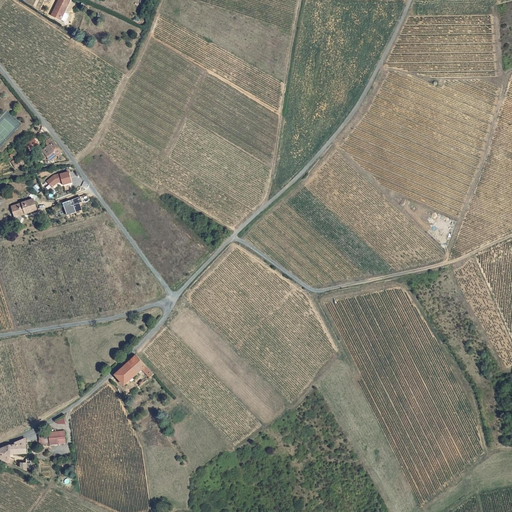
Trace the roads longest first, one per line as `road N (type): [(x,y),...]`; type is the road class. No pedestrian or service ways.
road 1 (unclassified): [(410,0),(333,137),(174,296)]
road 2 (unclassified): [(174,296),(0,66)]
road 3 (track): [(163,0),(87,151),(0,178)]
road 4 (track): [(363,283),(403,285),(474,404),(488,453),(511,449)]
road 5 (unclassified): [(174,296),(111,374),(0,446)]
road 6 (track): [(300,0),(264,206)]
road 7 (track): [(322,289),(438,265),(511,235)]
road 8 (unclassified): [(0,336),(123,315),(174,296)]
road 9 (track): [(0,459),(108,511)]
